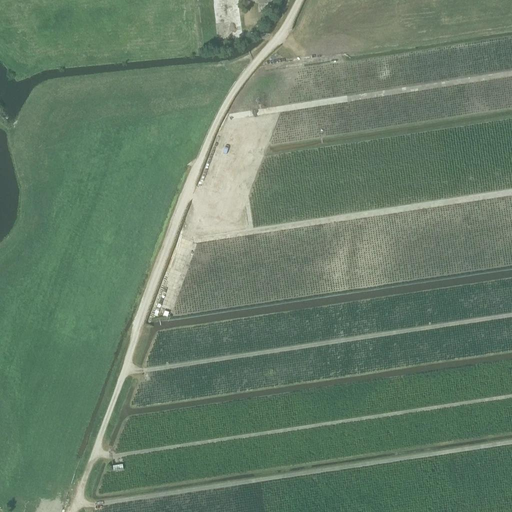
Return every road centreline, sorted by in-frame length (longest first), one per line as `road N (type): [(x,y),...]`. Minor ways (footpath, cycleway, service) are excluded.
road 1 (track): [(74,511),(200,154),(238,83),(283,34),(300,0)]
road 2 (track): [(75,508),(511,443)]
road 3 (track): [(511,396),(94,452)]
road 4 (track): [(511,192),(186,240),(160,313)]
road 5 (track): [(126,367),(141,372),(511,315)]
road 6 (track): [(202,196),(229,118),(511,74)]
road 7 (track): [(135,139),(15,466)]
